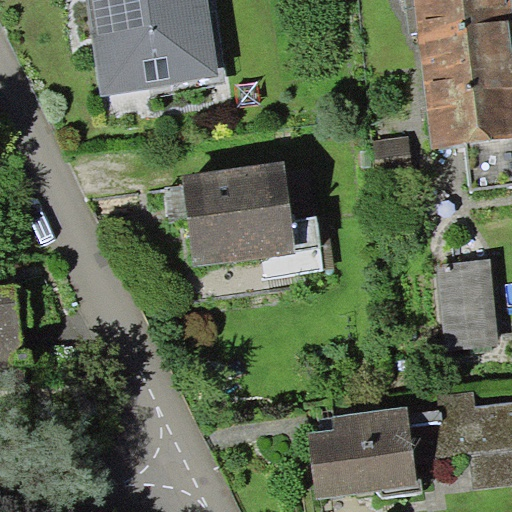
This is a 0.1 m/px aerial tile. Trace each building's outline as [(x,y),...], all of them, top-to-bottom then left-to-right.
[(208,0),(86,0),(101,94),(220,76),(208,0)] [(414,0),(418,32),(508,22),(511,21),(511,6),(511,0),(414,0)] [(511,53),(508,22),(418,32),(432,149),(464,145),(511,138),(511,53)] [(408,134),(373,139),(376,169),(412,165),(408,134)] [(511,138),(464,145),(470,190),(511,185),(511,138)] [(284,162),(181,175),(192,268),(296,255),(284,162)] [(490,258),(437,264),(446,349),(499,344),(490,258)] [(0,385),(27,382),(17,285),(0,286),(0,385)] [(333,428),(308,432),(316,496),(376,489),(417,484),(416,480),(414,460),(468,453),(472,489),(511,484),(511,401),(476,406),(474,390),(437,395),(439,409),(409,413),(408,406),(331,415),(333,428)] [(422,479),(416,480),(417,484),(376,489),(382,497),(423,492),(422,479)]
